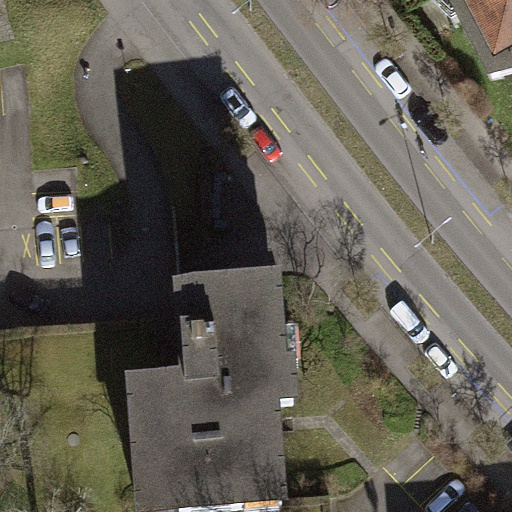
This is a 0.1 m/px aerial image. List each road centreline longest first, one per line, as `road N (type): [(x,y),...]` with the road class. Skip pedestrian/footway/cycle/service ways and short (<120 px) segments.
road 1 (tertiary): [(205,0),(472,342),(511,382)]
road 2 (tertiary): [(511,287),(288,0)]
